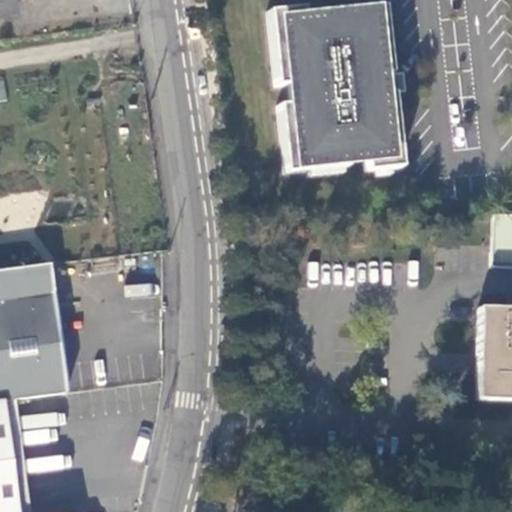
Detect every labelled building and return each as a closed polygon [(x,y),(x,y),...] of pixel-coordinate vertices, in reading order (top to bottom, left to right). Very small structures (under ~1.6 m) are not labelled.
[(14,0),(0,0),(0,14),(16,13),(14,0)] [(384,78),(379,10),(317,15),(318,22),(299,23),(297,10),(263,13),(269,88),(282,87),(284,106),(270,107),(276,175),(338,170),(337,163),(356,162),(357,175),(392,172),(386,97),(373,98),(371,79),(384,78)] [(511,216),(491,216),(490,266),(511,266),(511,216)] [(46,267),(0,273),(0,404),(63,396),(57,350),(46,267)] [(511,306),(477,307),(474,398),(511,398),(511,306)] [(0,434),(0,511),(11,511),(2,434),(0,434)]
